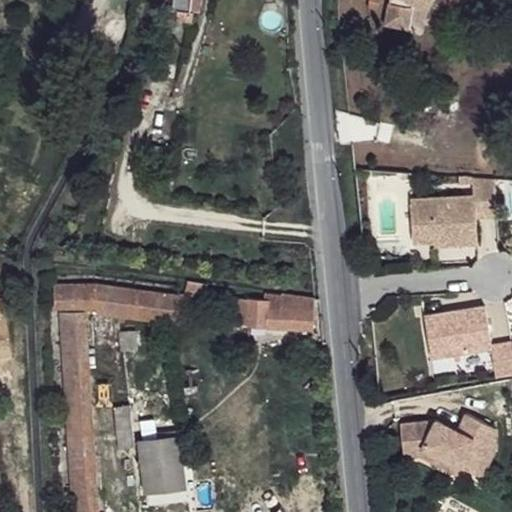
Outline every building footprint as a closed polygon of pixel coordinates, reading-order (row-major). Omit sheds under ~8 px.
[(174,0),(174,10),(183,12),(184,0),(174,0)] [(434,0),(395,0),(386,24),(407,28),(409,29),(415,2),(430,10),(434,0)] [(473,197),(411,200),(413,243),(434,242),(444,242),(444,246),(477,244),(476,218),(497,217),(494,180),(473,179),(473,197)] [(53,283),(55,305),(96,303),(179,325),(177,297),(121,281),(53,283)] [(249,302),(249,323),(267,323),(269,327),(312,329),(313,297),(282,293),(281,297),(266,295),(265,303),(249,302)] [(240,299),(240,322),(249,323),(249,302),(240,299)] [(60,311),(74,511),(107,511),(108,510),(98,509),(84,309),(60,311)] [(485,309),(425,319),(432,360),(491,350),(496,379),(511,376),(511,349),(511,344),(491,347),(485,309)] [(131,435),(129,403),(117,404),(119,436),(131,435)] [(495,446),(495,428),(465,412),(457,430),(434,419),(399,422),(402,456),(418,455),(439,464),(442,457),(459,465),(465,454),(487,465),(495,446)] [(136,438),(140,492),(184,487),(179,434),(136,438)] [(487,465),(465,454),(459,465),(481,476),(487,465)] [(459,465),(442,457),(439,464),(455,473),(459,465)]
